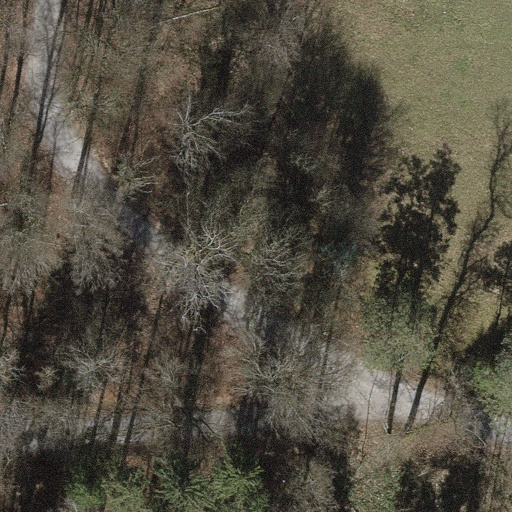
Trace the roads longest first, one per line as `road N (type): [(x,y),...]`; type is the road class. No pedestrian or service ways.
road 1 (track): [(417,413),(137,273),(82,215),(59,171),(45,97),(46,0)]
road 2 (track): [(417,413),(0,428)]
